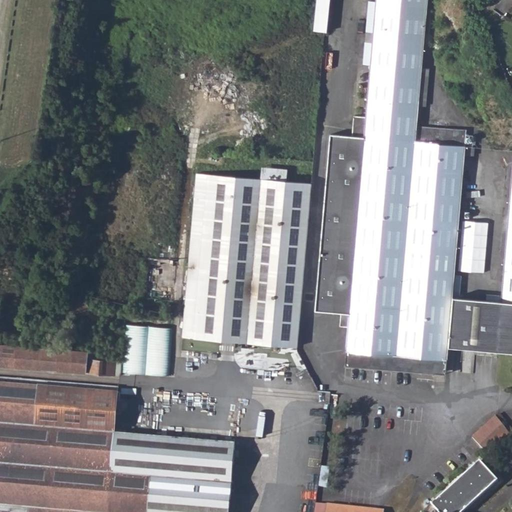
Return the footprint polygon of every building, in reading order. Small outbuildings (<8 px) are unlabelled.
[(331,0),(318,0),(316,30),(329,31),(331,0)] [(390,367),(445,371),(446,348),(449,298),(458,155),(466,156),(467,148),(458,148),(459,132),(414,129),(415,109),(423,109),(425,72),(418,71),(423,0),(372,0),(373,1),(365,1),(361,63),(368,63),(365,104),(352,103),(351,124),(329,122),(316,297),(342,299),(341,312),(349,312),(345,365),(376,368),(376,365),(390,367)] [(499,300),(496,350),(511,350),(511,162),(507,162),(499,300)] [(259,170),(258,182),(284,183),(284,171),(259,170)] [(284,183),(258,182),(192,177),(182,338),(297,346),(299,320),(300,308),(308,185),(284,183)] [(464,219),(459,269),(485,271),(489,221),(464,219)] [(449,298),(446,348),(496,350),(499,300),(449,298)] [(79,299),(50,306),(53,317),(82,311),(79,299)] [(172,327),(126,325),(124,372),(169,375),(172,327)] [(89,353),(0,346),(0,366),(119,375),(120,362),(89,359),(89,353)] [(0,511),(227,511),(233,447),(113,435),(117,388),(0,379),(0,511)] [(511,426),(500,413),(496,416),(511,433),(511,426)] [(496,416),(472,438),(488,455),(511,433),(496,416)] [(480,461),(432,505),(438,511),(463,511),(468,508),(498,480),(480,461)]
